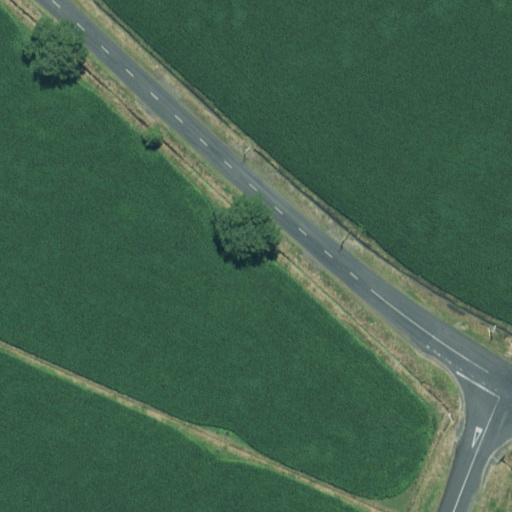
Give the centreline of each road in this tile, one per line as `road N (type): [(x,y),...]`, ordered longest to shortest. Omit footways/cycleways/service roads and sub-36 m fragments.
road 1 (unclassified): [(504,383),(306,237),(54,0)]
road 2 (unclassified): [(504,383),(456,511)]
